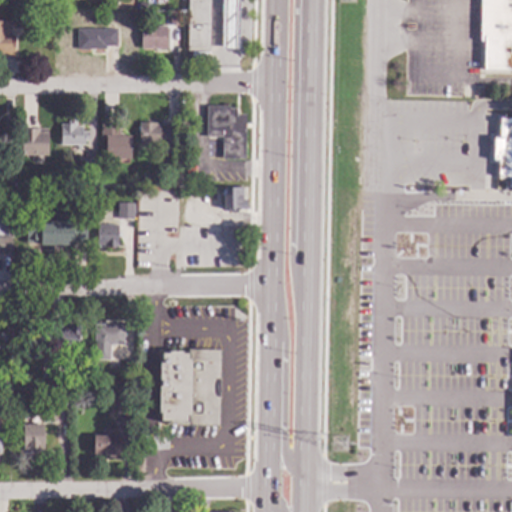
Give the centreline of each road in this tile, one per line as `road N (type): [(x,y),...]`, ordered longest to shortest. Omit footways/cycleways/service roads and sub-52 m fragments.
road 1 (primary): [(300,511),(309,0)]
road 2 (primary): [(273,0),(265,489)]
road 3 (primary): [(303,307),(289,262),(294,0)]
road 4 (residential): [(273,83),(0,87)]
road 5 (residential): [(269,286),(0,294)]
road 6 (residential): [(225,488),(0,493)]
road 7 (primary): [(268,307),(283,342),(285,462),(301,488)]
